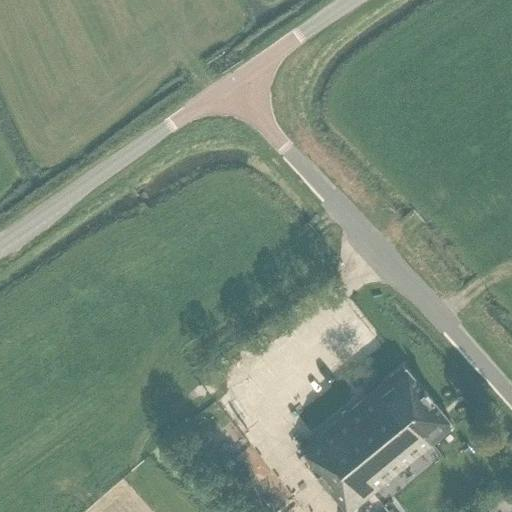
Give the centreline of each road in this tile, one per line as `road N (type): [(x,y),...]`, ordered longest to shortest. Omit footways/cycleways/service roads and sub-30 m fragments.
road 1 (unclassified): [(511,400),(231,88)]
road 2 (unclassified): [(0,246),(231,88)]
road 3 (unclassified): [(231,88),(354,0)]
